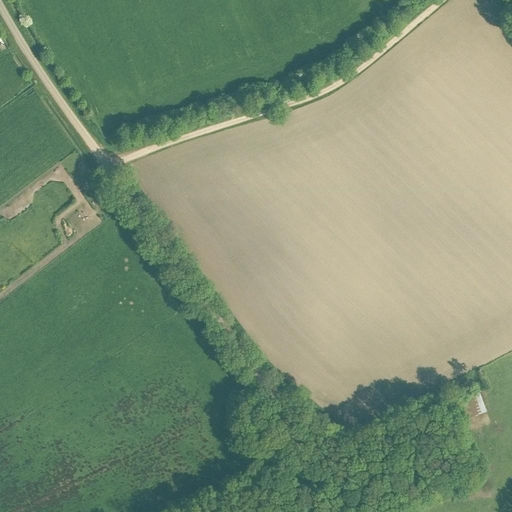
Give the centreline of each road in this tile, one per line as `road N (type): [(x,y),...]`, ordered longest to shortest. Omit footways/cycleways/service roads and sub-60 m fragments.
road 1 (track): [(318,511),(274,396),(107,166),(315,95),(442,0)]
road 2 (unclassified): [(107,166),(0,5)]
